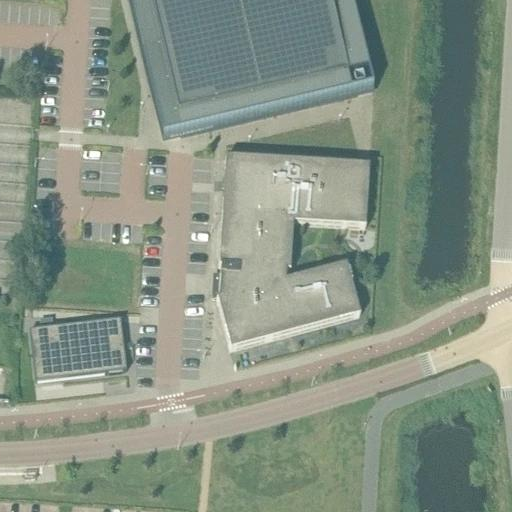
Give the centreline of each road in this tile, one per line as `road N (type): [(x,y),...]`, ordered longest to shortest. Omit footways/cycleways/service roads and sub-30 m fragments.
road 1 (residential): [(508,331),(383,381),(175,434),(0,451)]
road 2 (unclassified): [(511,90),(502,280),(508,331)]
